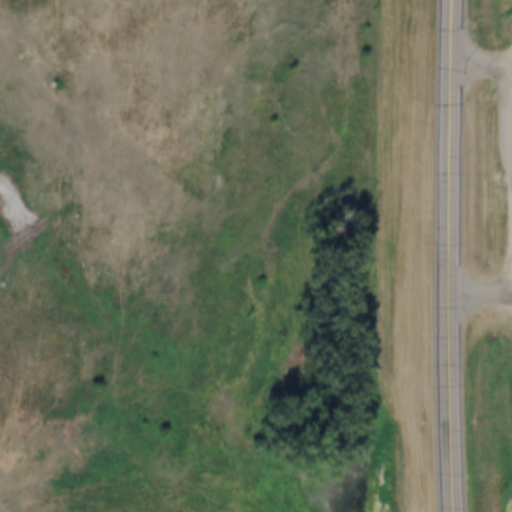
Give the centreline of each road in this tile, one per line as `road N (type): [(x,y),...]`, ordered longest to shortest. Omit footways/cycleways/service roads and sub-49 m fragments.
road 1 (primary): [(449,299),(452,64)]
road 2 (primary): [(455,511),(449,299)]
